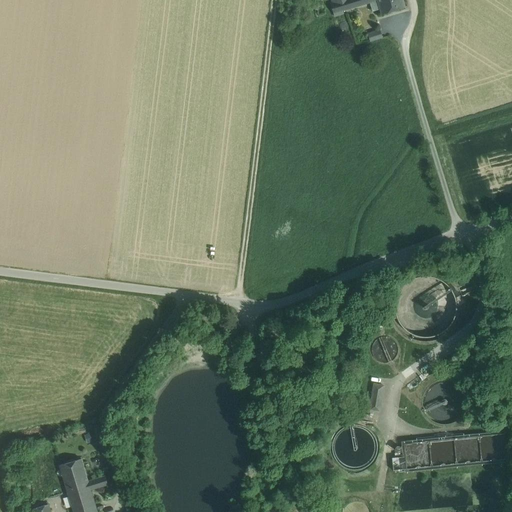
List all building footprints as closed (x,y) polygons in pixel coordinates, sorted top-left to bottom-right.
[(335,0),(336,2),(333,3),(330,4),(334,16),(343,14),(342,11),(351,9),(348,0),(335,0)] [(348,0),(351,9),(370,3),(378,1),(377,0),(348,0)] [(377,0),(378,1),(380,9),(382,14),(404,7),(401,0),(377,0)] [(380,9),(378,1),(370,3),(373,11),(380,9)] [(379,31),(368,35),(370,41),(381,38),(379,31)] [(469,339),(435,363),(436,364),(438,368),(472,343),(469,339)] [(436,364),(406,385),(410,390),(439,369),(438,368),(436,364)] [(384,386),(374,384),(370,409),(379,411),(384,386)] [(81,459),(59,465),(66,488),(88,481),(81,459)] [(105,476),(88,481),(91,492),(95,491),(94,489),(108,484),(105,476)] [(97,511),(91,492),(88,481),(66,488),(73,511),(97,511)]
